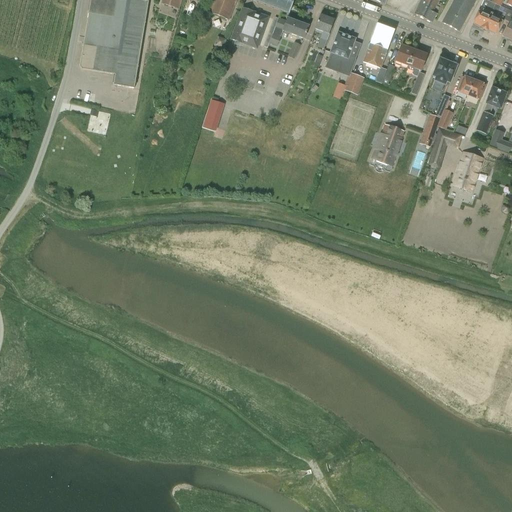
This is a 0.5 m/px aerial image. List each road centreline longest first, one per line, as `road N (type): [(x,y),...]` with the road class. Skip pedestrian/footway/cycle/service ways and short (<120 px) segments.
road 1 (track): [(511,287),(258,208),(165,202),(87,216),(26,192)]
road 2 (track): [(322,481),(311,459),(200,389),(0,292)]
road 3 (unclassified): [(0,235),(47,136),(80,0)]
road 4 (primary): [(511,66),(341,0)]
